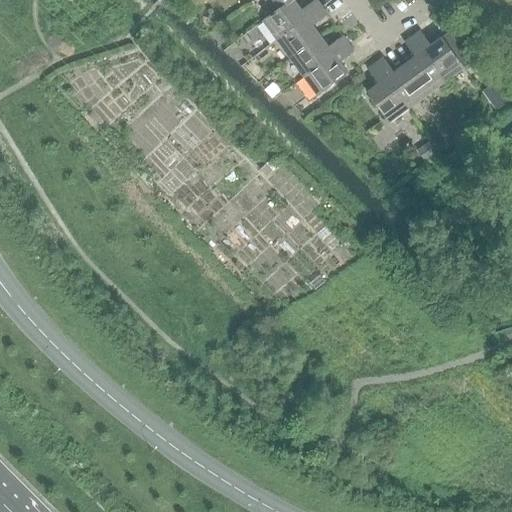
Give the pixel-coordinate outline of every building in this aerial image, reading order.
[(274,13),(262,21),(276,40),(321,8),(314,0),(300,10),(293,1),(293,0),(274,13)] [(293,0),(293,1),(294,0),(264,0),(274,13),(293,0)] [(321,8),(276,40),(289,59),(320,37),(312,26),(326,16),(321,8)] [(419,32),(411,37),(444,82),(473,61),(451,31),(430,46),(419,32)] [(289,59),(303,77),(348,45),(342,37),(327,47),(320,37),(289,59)] [(426,96),(444,82),(411,37),(404,43),(414,58),(404,65),(426,96)] [(348,45),(303,77),(317,96),(347,74),(339,63),(353,52),(348,45)] [(383,58),(375,64),(407,109),(426,96),(404,65),(393,73),(383,58)] [(388,123),(407,109),(375,64),(367,70),(377,84),(366,92),(388,123)] [(501,95),(490,103),(496,111),(507,103),(501,95)] [(471,116),(463,122),(471,132),(479,125),(471,116)] [(442,140),(435,145),(441,152),(448,147),(442,140)] [(415,152),(423,164),(435,156),(427,144),(415,152)]
